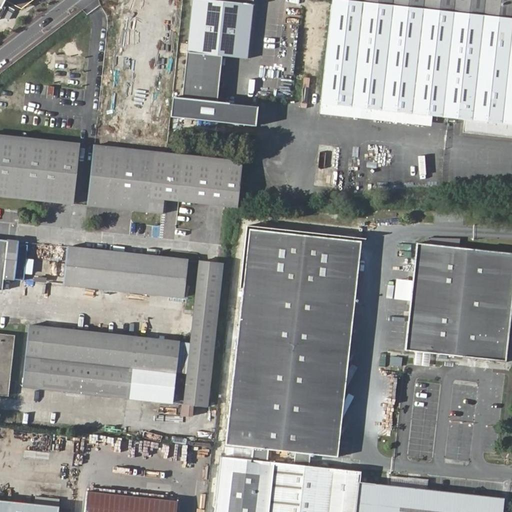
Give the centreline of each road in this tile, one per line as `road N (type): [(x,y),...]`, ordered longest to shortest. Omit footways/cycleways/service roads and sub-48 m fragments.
road 1 (unknown): [(511,230),(411,223),(396,232),(366,440),(374,456),(401,461)]
road 2 (unknown): [(290,118),(511,161)]
road 3 (unknown): [(74,237),(214,233),(227,214)]
road 4 (unknown): [(0,409),(76,412),(160,429)]
road 5 (unknown): [(401,461),(408,371),(448,367)]
